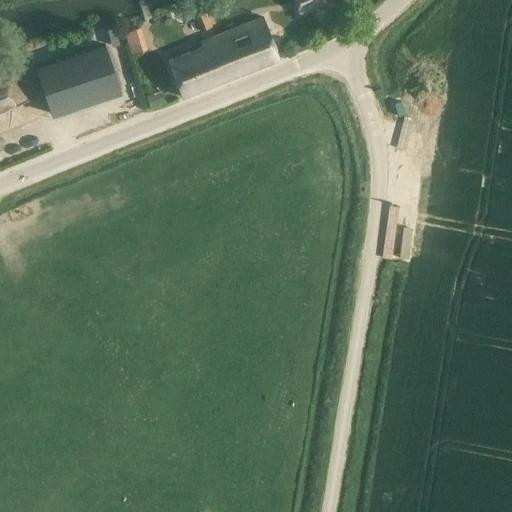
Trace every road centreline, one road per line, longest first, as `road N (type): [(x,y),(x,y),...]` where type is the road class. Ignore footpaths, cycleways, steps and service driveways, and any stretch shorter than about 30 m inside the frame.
road 1 (unclassified): [(328,511),(379,171),(375,131),(344,44)]
road 2 (unclassified): [(344,44),(0,184)]
